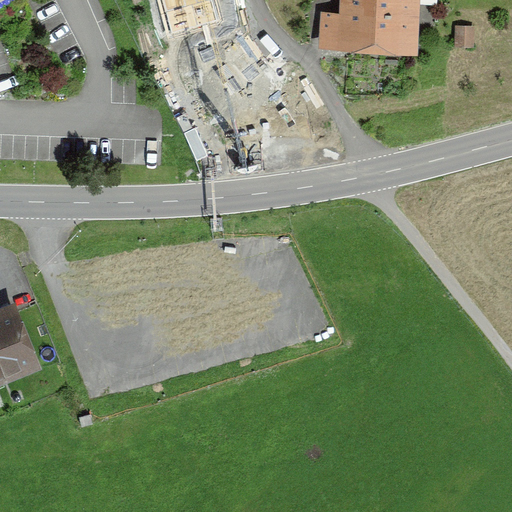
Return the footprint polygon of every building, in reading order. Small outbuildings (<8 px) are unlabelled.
[(322,38),(341,41),(406,45),(408,0),(360,0),(360,2),(351,2),(350,13),(343,14),(326,12),(322,38)] [(198,30),(162,57),(197,101),(212,89),(229,112),(233,109),(242,120),(265,102),(257,91),(265,84),(246,61),(255,55),(241,39),(248,33),(238,21),(231,26),(220,12),(217,14),(206,1),(187,16),(198,30)] [(469,44),(470,31),(457,30),(457,43),(469,44)] [(277,73),(288,62),(278,52),(276,54),(271,49),(262,57),(277,73)] [(12,313),(0,317),(0,371),(30,360),(12,313)] [(79,416),(81,425),(92,422),(89,413),(79,416)]
